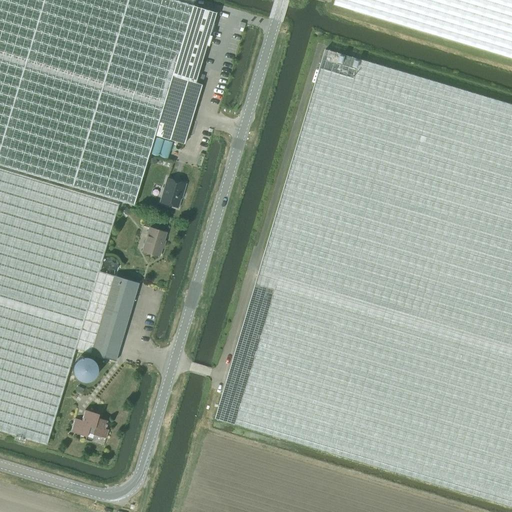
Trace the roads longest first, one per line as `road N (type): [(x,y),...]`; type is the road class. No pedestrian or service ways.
road 1 (unclassified): [(125,491),(140,471),(280,0)]
road 2 (unclassified): [(125,491),(96,493),(0,464)]
